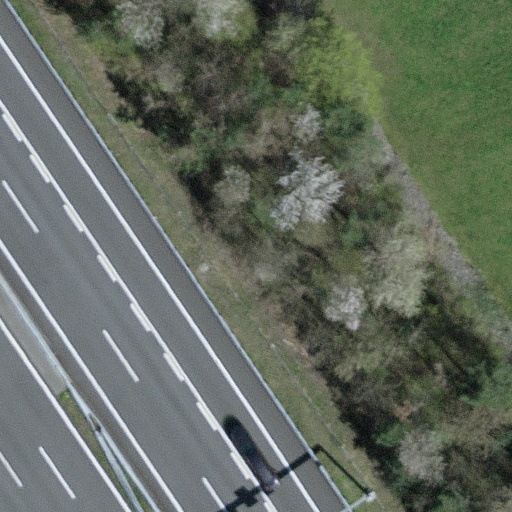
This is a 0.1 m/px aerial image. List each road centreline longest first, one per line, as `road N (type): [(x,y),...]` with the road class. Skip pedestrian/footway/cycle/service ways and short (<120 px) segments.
road 1 (motorway): [(230,511),(0,134)]
road 2 (motorway): [(226,511),(0,176)]
